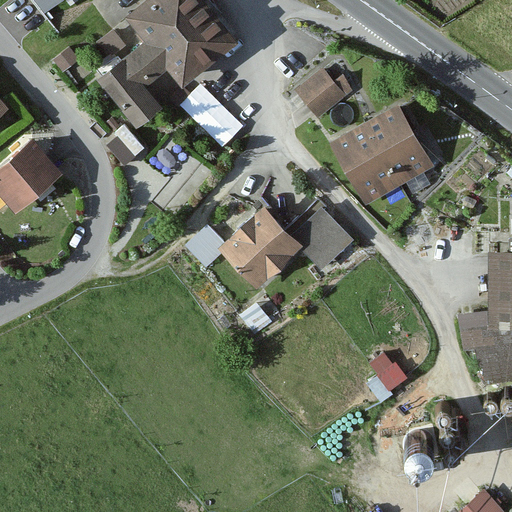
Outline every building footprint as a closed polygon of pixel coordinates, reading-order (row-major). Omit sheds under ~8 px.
[(34,0),(43,11),(57,0),(34,0)] [(228,44),(190,0),(137,0),(114,19),(133,41),(88,80),(129,128),(156,105),(141,88),(161,71),(176,88),(228,44)] [(63,64),(79,53),(70,40),(54,51),(63,64)] [(339,98),(315,71),(289,94),(313,122),(339,98)] [(225,142),(245,120),(201,78),(181,100),(225,142)] [(427,166),(388,105),(324,146),(363,207),(427,166)] [(55,174),(25,140),(0,161),(0,200),(11,213),(55,174)] [(456,317),(457,356),(496,390),(511,389),(511,196),(503,197),(504,256),(478,256),(479,316),(456,317)] [(221,256),(251,289),(296,248),(316,271),(348,242),(317,207),(284,237),(257,207),(218,242),(204,227),(179,250),(201,274),(221,256)] [(386,390),(410,371),(386,342),(363,361),(386,390)] [(408,404),(409,454),(433,454),(432,404),(408,404)] [(449,511),(501,511),(478,486),(449,511)]
